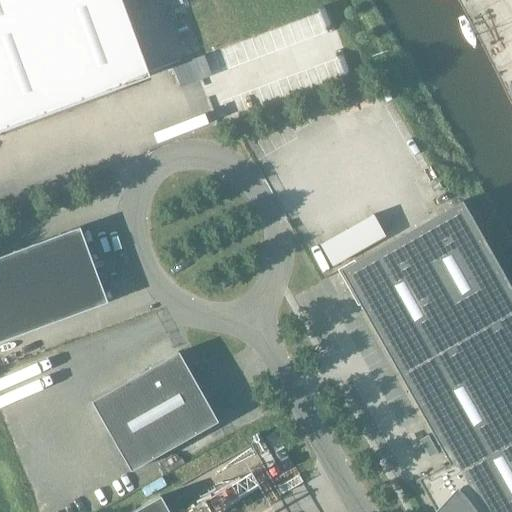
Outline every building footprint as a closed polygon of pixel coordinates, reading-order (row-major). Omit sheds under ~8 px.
[(0,0),(0,131),(148,77),(119,0),(0,0)] [(157,36),(165,64),(180,59),(171,31),(157,36)] [(511,511),(511,293),(460,202),(339,271),(448,464),(442,468),(441,465),(415,480),(416,482),(418,481),(435,511),(433,511),(511,511)] [(78,228),(60,235),(73,272),(92,265),(78,228)] [(60,235),(41,242),(55,279),(73,272),(60,235)] [(41,242),(22,249),(36,286),(55,279),(41,242)] [(22,249),(4,256),(17,293),(36,286),(22,249)] [(4,256),(0,257),(0,299),(17,293),(4,256)] [(73,272),(55,279),(69,316),(87,310),(106,303),(92,265),(73,272)] [(55,279),(36,286),(50,323),(69,316),(55,279)] [(36,286),(17,293),(31,330),(50,323),(36,286)] [(17,293),(0,299),(0,304),(12,337),(31,330),(17,293)] [(0,304),(0,341),(12,337),(0,304)] [(177,353),(90,402),(129,472),(216,423),(177,353)] [(168,511),(159,497),(132,511),(168,511)]
